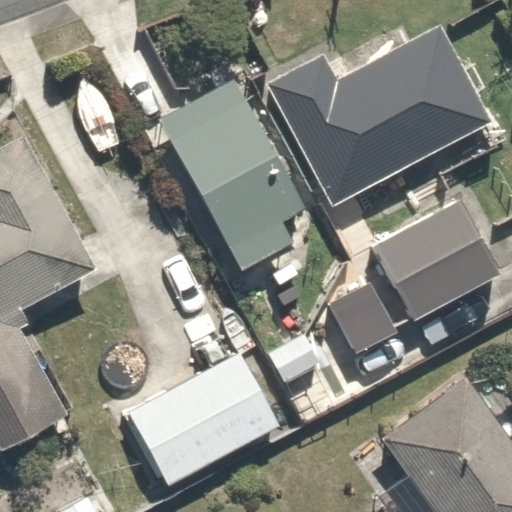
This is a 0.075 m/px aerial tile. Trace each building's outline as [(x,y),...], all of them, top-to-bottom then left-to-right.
[(493,122),(439,24),(336,78),(323,52),(264,83),(332,208),(493,122)] [(234,77),(158,119),(239,271),(294,242),(281,221),(305,209),(234,77)] [(97,269),(23,134),(0,147),(0,449),(68,414),(20,328),(29,323),(21,309),(97,269)] [(458,199),(371,245),(412,321),(499,275),(458,199)] [(320,363),(303,333),(267,353),(284,383),(320,363)] [(278,426),(238,352),(127,411),(167,485),(278,426)] [(511,511),(511,439),(466,375),(379,437),(407,476),(371,501),(378,511),(511,511)] [(96,511),(88,497),(61,511),(96,511)]
